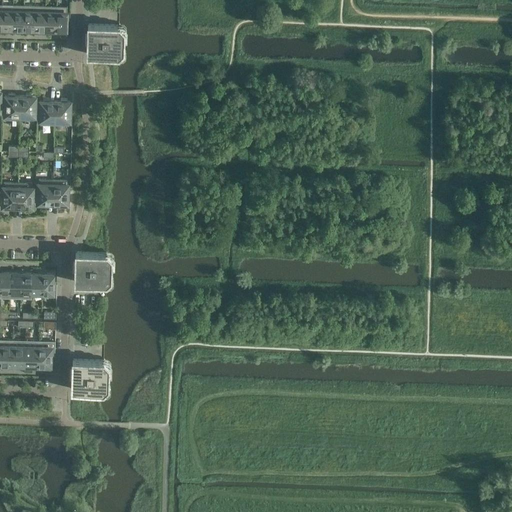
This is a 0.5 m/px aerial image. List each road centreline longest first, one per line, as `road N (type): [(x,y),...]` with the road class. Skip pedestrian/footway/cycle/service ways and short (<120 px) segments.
road 1 (unclassified): [(0,392),(61,388),(66,246),(0,243)]
road 2 (unclassified): [(79,0),(79,59),(0,57)]
